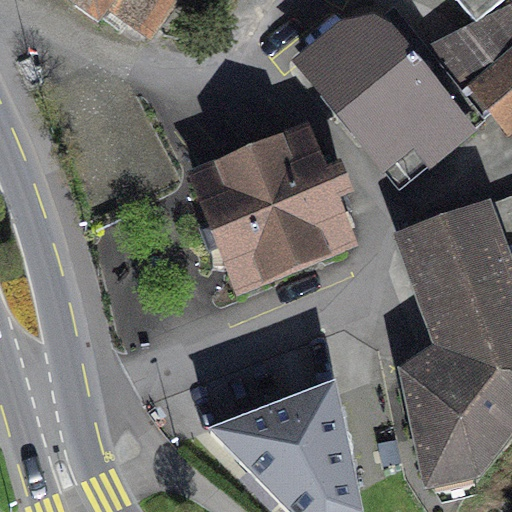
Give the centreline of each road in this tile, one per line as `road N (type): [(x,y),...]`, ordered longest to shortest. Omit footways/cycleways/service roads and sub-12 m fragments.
road 1 (primary): [(113,511),(86,457),(43,253),(0,134)]
road 2 (unknown): [(0,18),(155,68),(212,71),(257,62),(311,19)]
road 3 (primary): [(0,357),(45,511)]
